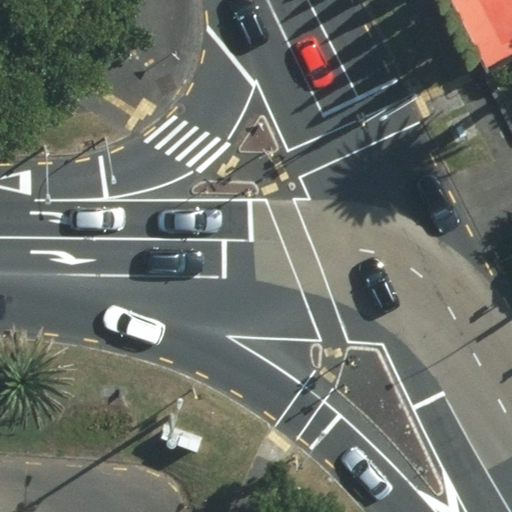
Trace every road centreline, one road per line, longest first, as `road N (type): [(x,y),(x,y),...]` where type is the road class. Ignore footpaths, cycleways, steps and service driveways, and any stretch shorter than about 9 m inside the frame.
road 1 (secondary): [(417,511),(334,438),(181,334),(10,248)]
road 2 (secondary): [(10,248),(383,248)]
road 3 (secondary): [(10,248),(147,176),(187,140),(231,57),(243,0)]
road 4 (secondary): [(511,491),(383,248)]
road 5 (secondary): [(270,0),(383,248)]
